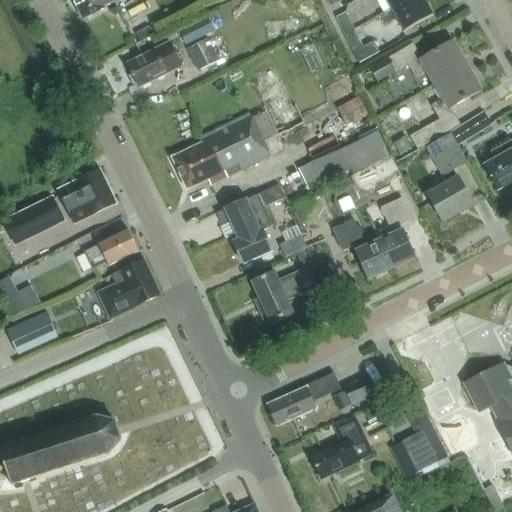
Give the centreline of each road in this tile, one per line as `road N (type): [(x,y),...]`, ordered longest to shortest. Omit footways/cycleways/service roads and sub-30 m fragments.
road 1 (tertiary): [(228,391),(37,0)]
road 2 (residential): [(228,391),(511,253)]
road 3 (unclassified): [(145,511),(256,453)]
